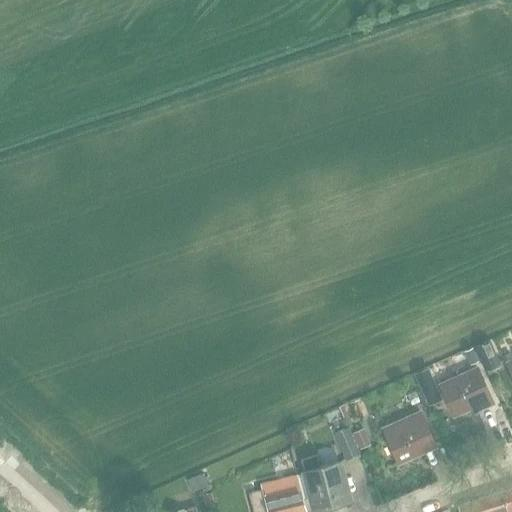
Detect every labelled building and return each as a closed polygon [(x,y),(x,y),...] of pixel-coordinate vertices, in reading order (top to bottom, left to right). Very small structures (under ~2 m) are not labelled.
[(479,407),(492,401),(477,368),(459,376),(459,377),(441,385),(453,413),(477,402),(479,407)] [(422,449),(434,444),(419,412),(398,421),(400,427),(385,434),(397,462),(423,451),(422,449)] [(348,426),(333,433),(344,458),(359,451),(348,426)] [(339,461),(304,470),(314,509),(349,501),(339,461)] [(305,511),(296,474),(259,484),(260,489),(247,492),(251,511),(305,511)] [(511,511),(511,487),(459,505),(460,511),(511,511)]
